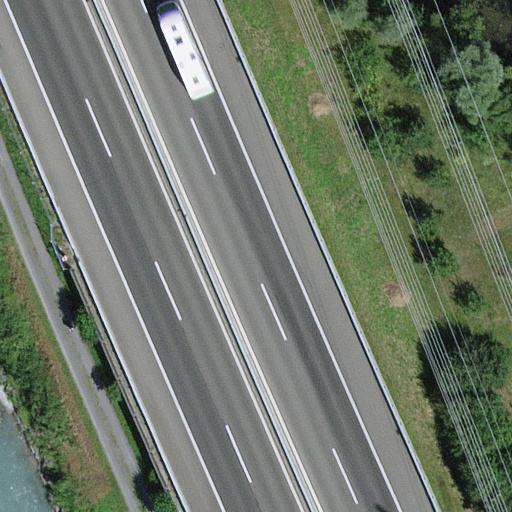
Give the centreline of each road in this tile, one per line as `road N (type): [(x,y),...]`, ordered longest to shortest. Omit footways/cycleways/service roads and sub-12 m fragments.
road 1 (motorway): [(364,511),(140,0)]
road 2 (motorway): [(45,0),(266,511)]
road 3 (track): [(144,511),(0,168)]
